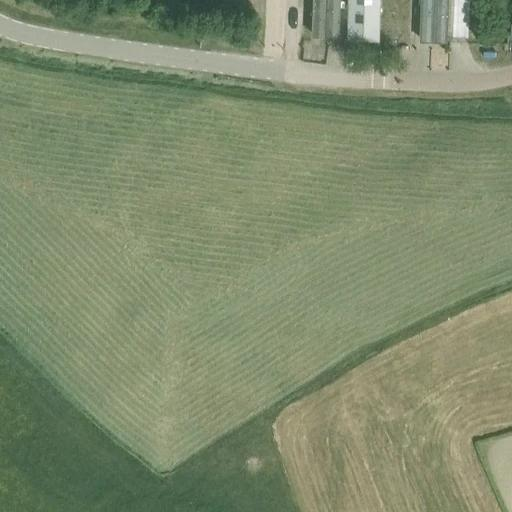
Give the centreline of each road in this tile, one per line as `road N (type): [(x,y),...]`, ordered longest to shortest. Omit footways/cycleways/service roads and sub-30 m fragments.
road 1 (track): [(280,70),(35,38),(0,26)]
road 2 (unclassified): [(511,76),(431,83),(280,70)]
